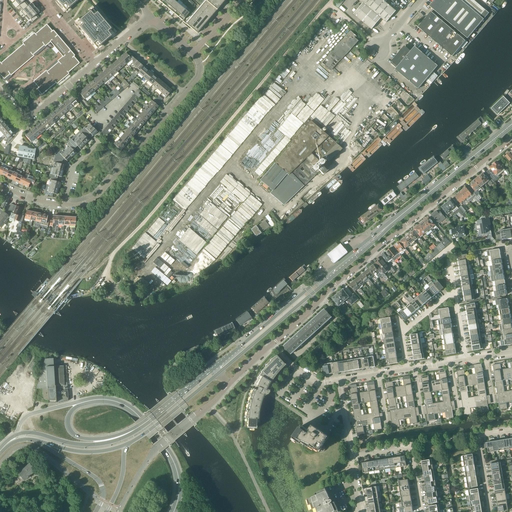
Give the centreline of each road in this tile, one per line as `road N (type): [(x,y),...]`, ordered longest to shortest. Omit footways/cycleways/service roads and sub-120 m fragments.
road 1 (residential): [(229,383),(511,137)]
road 2 (track): [(112,255),(332,6)]
road 3 (secondary): [(218,373),(390,224)]
road 4 (secondary): [(390,224),(213,367)]
road 5 (residential): [(62,204),(98,195),(199,75),(192,54)]
road 6 (secondary): [(390,224),(511,123)]
road 7 (tertiary): [(94,400),(126,405),(172,458),(174,511)]
road 8 (residential): [(97,61),(28,117),(0,94)]
road 9 (secondary): [(138,427),(85,445),(17,434)]
